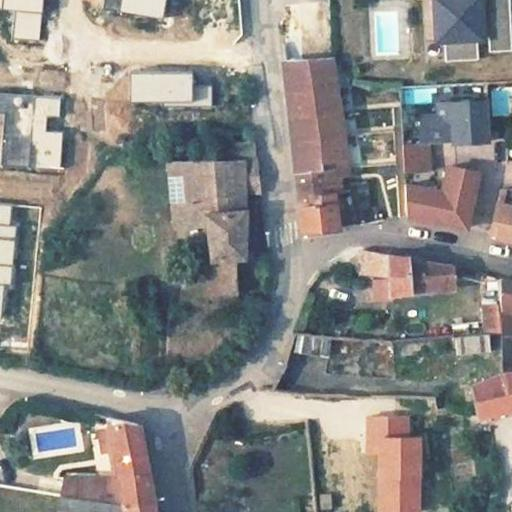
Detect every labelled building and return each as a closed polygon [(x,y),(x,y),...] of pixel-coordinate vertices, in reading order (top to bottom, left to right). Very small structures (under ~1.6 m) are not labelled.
[(438,39),(434,0),(422,0),(425,40),(438,39)] [(511,48),(511,0),(434,0),(438,39),(444,39),(446,60),(473,58),(472,37),(493,35),(494,49),(511,48)] [(312,39),(281,41),(283,63),(314,61),(312,39)] [(314,61),(283,63),(287,94),(336,90),(332,59),(314,61)] [(230,106),(227,71),(191,75),(194,109),(230,106)] [(336,90),(287,94),(302,231),(339,227),(334,192),(326,192),(322,162),(347,160),(336,90)] [(489,140),(487,101),(452,103),(453,115),(439,116),(421,117),(423,143),(427,143),(489,140)] [(453,115),(452,103),(439,103),(439,116),(453,115)] [(253,159),(251,132),(211,133),(212,160),(245,159),(253,159)] [(427,143),(423,143),(402,144),(404,169),(429,168),(427,143)] [(245,193),(245,159),(212,160),(167,161),(172,220),(206,217),(207,225),(211,261),(201,262),(202,280),(233,278),(231,258),(245,258),(245,193)] [(257,193),(253,159),(245,159),(245,193),(257,193)] [(347,160),(322,162),(326,192),(334,192),(343,190),(341,176),(350,176),(347,160)] [(477,171),(447,163),(440,193),(405,184),(407,216),(465,228),(477,171)] [(511,206),(496,203),(492,223),(498,224),(495,237),(511,241),(511,206)] [(207,225),(206,217),(172,220),(173,229),(207,225)] [(498,224),(492,223),(489,236),(495,237),(498,224)] [(386,253),(358,249),(355,274),(387,278),(386,253)] [(406,257),(386,253),(387,278),(388,293),(408,292),(406,257)] [(452,264),(406,257),(408,292),(454,290),(452,264)] [(511,282),(506,280),(497,277),(497,302),(497,332),(498,374),(500,373),(511,371),(511,282)] [(233,290),(233,278),(202,280),(202,292),(233,290)] [(478,303),(478,333),(493,332),(497,332),(497,302),(478,303)] [(330,334),(290,331),(285,349),(328,354),(330,334)] [(460,354),(494,351),(493,332),(478,333),(459,335),(460,354)] [(498,374),(469,384),(477,415),(511,407),(511,371),(500,373),(498,374)] [(444,407),(434,409),(436,416),(445,414),(444,407)] [(147,472),(138,424),(108,417),(117,478),(63,476),(63,478),(51,477),(50,494),(94,501),(122,506),(152,501),(147,472)] [(45,511),(50,494),(27,490),(23,511),(45,511)] [(92,511),(94,501),(50,494),(45,511),(92,511)] [(313,511),(312,498),(301,498),(302,511),(313,511)] [(154,511),(152,501),(122,506),(94,501),(92,511),(154,511)]
